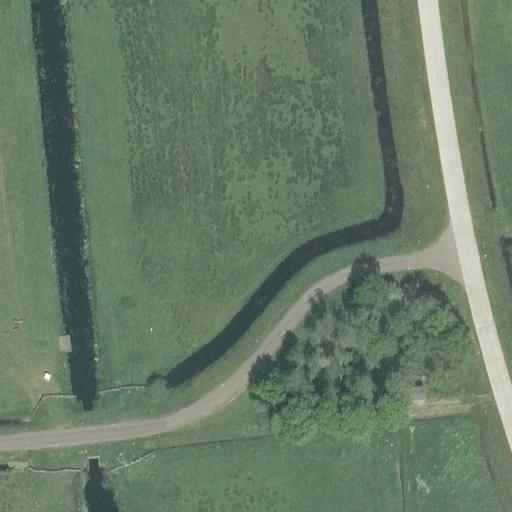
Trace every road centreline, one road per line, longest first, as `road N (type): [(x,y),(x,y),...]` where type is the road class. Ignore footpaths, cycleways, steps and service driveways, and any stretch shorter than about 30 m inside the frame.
road 1 (unclassified): [(0,445),(180,419),(250,370),(317,292),(397,263),(467,255)]
road 2 (tertiary): [(467,255),(430,0)]
road 3 (tertiary): [(467,255),(511,426)]
